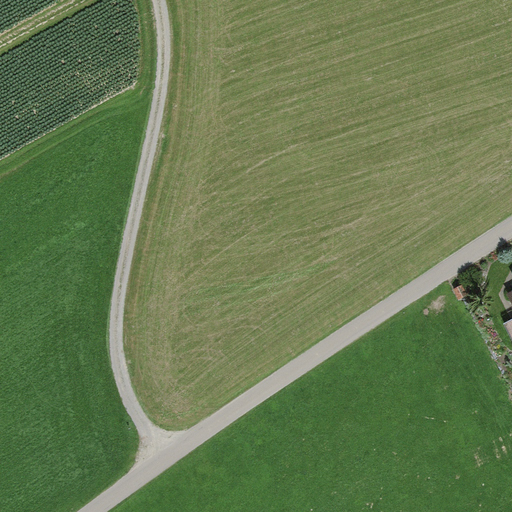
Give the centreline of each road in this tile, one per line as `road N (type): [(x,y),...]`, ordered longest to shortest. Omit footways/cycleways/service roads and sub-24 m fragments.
road 1 (unclassified): [(95,511),(511,227)]
road 2 (track): [(165,460),(122,377),(117,338),(169,51),(160,0)]
